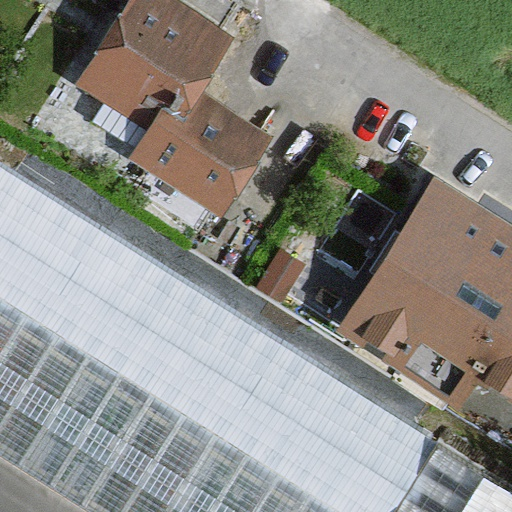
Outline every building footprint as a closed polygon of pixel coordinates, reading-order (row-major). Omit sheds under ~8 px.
[(159,125),(141,157),(219,208),(259,143),(204,108),(186,97),(241,6),(231,0),(142,0),(92,83),(110,95),(159,125)] [(159,125),(110,95),(91,124),(141,157),(159,125)] [(511,511),(511,492),(0,167),(0,458),(85,511),(511,511)] [(511,246),(438,200),(360,322),(458,388),(475,363),(511,385),(511,246)] [(360,322),(341,351),(441,415),(458,388),(360,322)]
